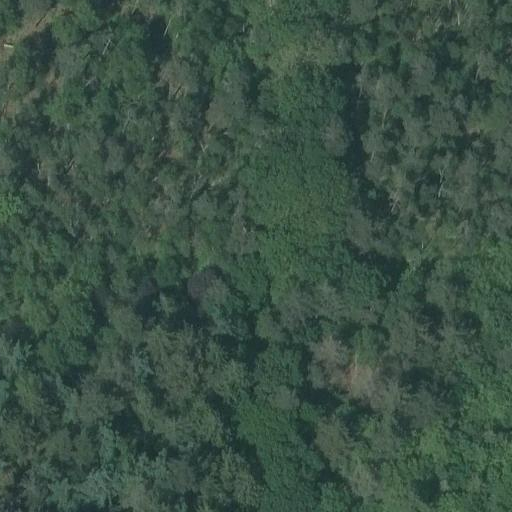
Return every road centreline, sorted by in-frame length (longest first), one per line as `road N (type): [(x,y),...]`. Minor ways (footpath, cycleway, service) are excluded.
road 1 (track): [(261,298),(0,325)]
road 2 (track): [(261,298),(511,272)]
